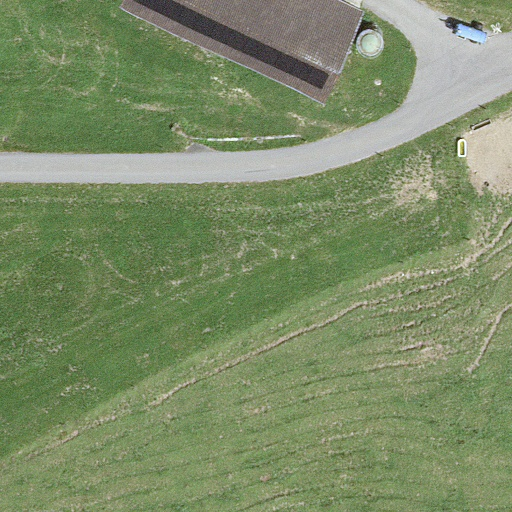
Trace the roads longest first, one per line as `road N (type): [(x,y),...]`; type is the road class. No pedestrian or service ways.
road 1 (track): [(0,168),(279,171),(389,134),(511,73)]
road 2 (track): [(471,93),(454,54),(380,0)]
